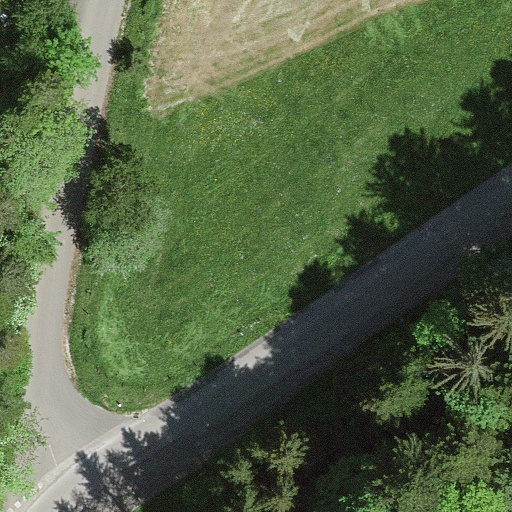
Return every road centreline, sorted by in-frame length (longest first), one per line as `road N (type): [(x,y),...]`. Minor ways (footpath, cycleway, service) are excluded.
road 1 (tertiary): [(93,491),(322,307),(511,179)]
road 2 (unclassified): [(107,0),(52,281),(40,397),(49,441),(93,491)]
